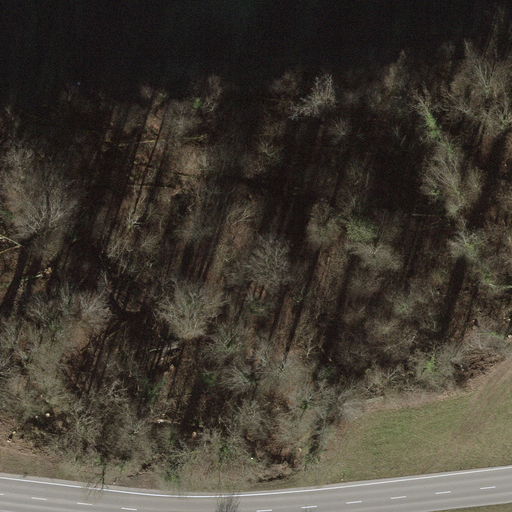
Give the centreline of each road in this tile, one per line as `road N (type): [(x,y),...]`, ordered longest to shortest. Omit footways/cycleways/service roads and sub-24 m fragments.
road 1 (tertiary): [(511,486),(268,510)]
road 2 (tertiary): [(181,511),(0,493)]
